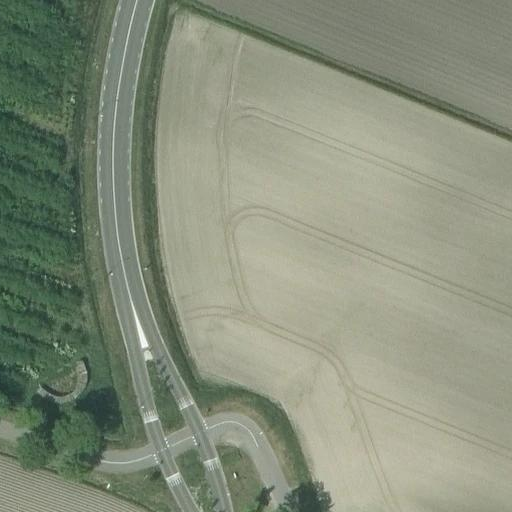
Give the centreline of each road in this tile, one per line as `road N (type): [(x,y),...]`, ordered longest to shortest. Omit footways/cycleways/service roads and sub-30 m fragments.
road 1 (secondary): [(130,312),(111,173),(125,33),(136,0)]
road 2 (unclassified): [(160,452),(101,462),(0,430)]
road 3 (secondary): [(130,312),(140,390),(160,452)]
road 4 (unclassified): [(286,511),(250,431),(228,424),(198,435)]
road 5 (secondary): [(198,435),(130,312)]
